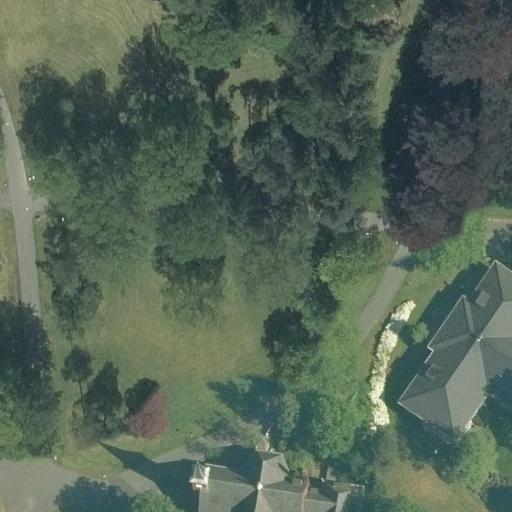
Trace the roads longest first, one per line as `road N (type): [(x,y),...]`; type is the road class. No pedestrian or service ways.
road 1 (residential): [(420,225),(388,292),(328,381),(280,416),(106,493)]
road 2 (residential): [(420,225),(20,202)]
road 3 (residential): [(32,477),(39,446),(20,202)]
road 4 (residential): [(420,225),(468,72),(475,0)]
